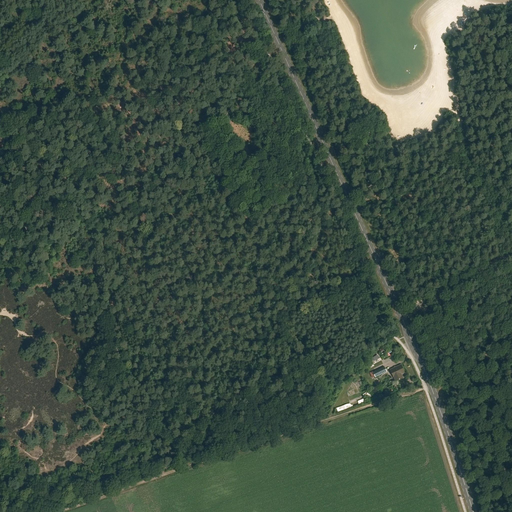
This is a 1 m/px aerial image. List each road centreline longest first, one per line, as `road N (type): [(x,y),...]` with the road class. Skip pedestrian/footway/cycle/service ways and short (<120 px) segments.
road 1 (primary): [(400,314),(258,0)]
road 2 (track): [(430,385),(164,474)]
road 3 (primary): [(472,511),(400,314)]
road 4 (unclassified): [(400,314),(511,254)]
